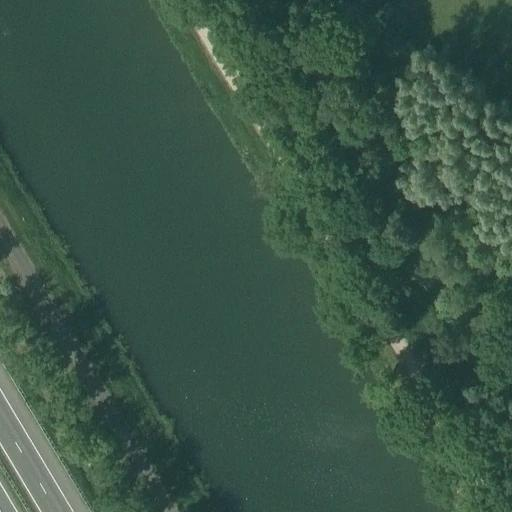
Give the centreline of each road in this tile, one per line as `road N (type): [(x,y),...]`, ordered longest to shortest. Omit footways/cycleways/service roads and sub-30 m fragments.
road 1 (track): [(186,0),(490,511)]
road 2 (unclassified): [(192,511),(0,205)]
road 3 (motorway): [(65,511),(0,404)]
